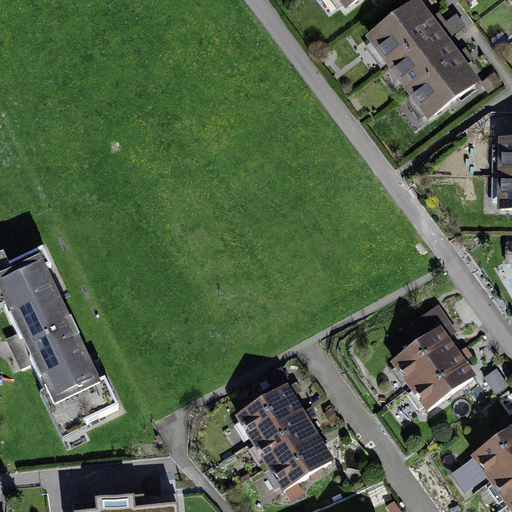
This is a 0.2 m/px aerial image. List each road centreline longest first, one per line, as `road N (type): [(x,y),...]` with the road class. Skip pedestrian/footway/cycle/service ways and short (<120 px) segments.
road 1 (residential): [(511,348),(251,0)]
road 2 (residential): [(425,511),(307,342)]
